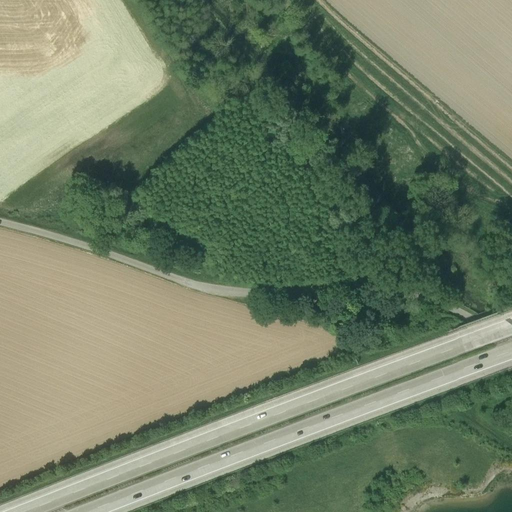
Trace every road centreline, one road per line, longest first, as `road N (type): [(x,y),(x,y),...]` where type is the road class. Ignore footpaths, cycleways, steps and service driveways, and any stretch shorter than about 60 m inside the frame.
road 1 (unclassified): [(511,341),(441,302),(402,292),(207,288),(0,224)]
road 2 (motorway): [(511,327),(24,511)]
road 3 (motorway): [(88,511),(511,351)]
